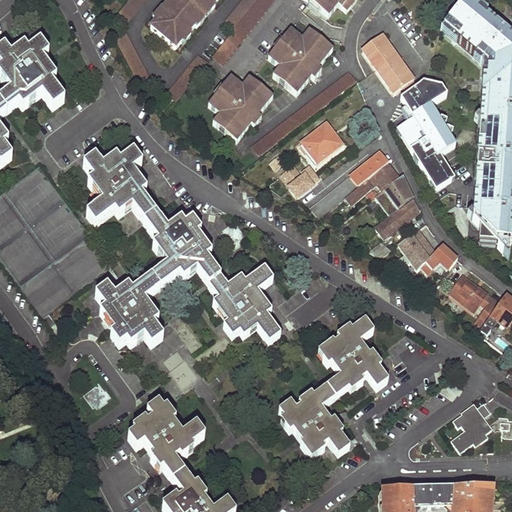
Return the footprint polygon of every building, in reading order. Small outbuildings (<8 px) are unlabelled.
[(144,0),(129,0),(113,20),(109,24),(118,32),(144,0)] [(219,0),(171,0),(161,12),(162,14),(158,18),(159,19),(149,31),(175,53),(219,0)] [(274,0),(259,0),(233,33),(210,61),(219,69),(274,0)] [(244,0),(224,25),(233,33),(259,0),(244,0)] [(297,0),(325,22),(335,11),(344,18),(349,10),(347,8),(349,5),(346,3),(348,1),(353,5),(357,0),(297,0)] [(511,40),(464,1),(439,31),(481,67),(480,96),(482,96),(473,221),(480,229),(479,253),(498,255),(509,268),(510,247),(511,211),(511,40)] [(315,40),(309,35),(301,45),(289,36),(266,64),(279,73),(272,81),(279,86),(281,84),(287,88),(284,91),(296,101),(307,86),(304,84),(308,80),(310,82),(313,85),(321,76),(318,73),(315,70),(318,66),(321,69),(332,55),(321,45),(315,53),(311,49),(315,46),(312,44),(315,40)] [(406,79),(409,77),(382,37),(379,39),(406,79)] [(135,89),(146,83),(122,39),(112,44),(135,89)] [(406,79),(379,39),(362,51),(391,95),(400,90),(405,98),(418,90),(409,77),(406,79)] [(315,40),(312,44),(315,46),(311,49),(315,53),(321,45),(315,40)] [(0,55),(0,86),(8,97),(0,103),(0,170),(9,163),(0,152),(6,148),(0,139),(0,121),(17,110),(20,114),(39,100),(50,114),(62,106),(48,88),(54,84),(40,65),(47,60),(38,48),(26,56),(22,51),(8,62),(2,54),(0,55)] [(206,67),(197,59),(165,99),(174,106),(206,67)] [(258,163),(355,88),(349,79),(252,154),(258,163)] [(254,88),(247,83),(240,92),(228,82),(205,110),(218,119),(211,128),(217,133),(219,131),(226,135),(223,138),(235,148),(247,133),(244,131),(247,127),(249,130),(253,132),(260,123),(257,120),(254,118),(257,114),(260,116),(271,102),(260,93),(252,102),(249,99),(254,93),(251,91),(254,88)] [(418,90),(405,98),(397,103),(406,117),(398,123),(402,128),(395,132),(436,193),(454,181),(439,159),(453,149),(427,110),(443,99),(437,90),(423,86),(418,90)] [(254,88),(251,91),(254,93),(249,99),(252,102),(260,93),(254,88)] [(326,129),(301,149),(302,151),(299,153),(304,159),(307,157),(316,169),(341,150),(326,129)] [(269,162),(274,174),(285,170),(281,158),(269,162)] [(378,158),(309,212),(320,220),(332,211),(349,198),(388,168),(378,158)] [(123,214),(151,248),(146,252),(161,272),(126,299),(122,294),(109,304),(101,294),(89,304),(100,316),(94,320),(109,339),(105,342),(114,354),(122,348),(125,352),(140,340),(145,347),(156,339),(148,328),(152,325),(138,307),(172,280),(175,284),(187,275),(211,305),(205,309),(220,328),(216,331),(225,341),(232,336),(237,343),(250,333),(263,348),(273,340),(260,322),(266,317),(251,299),(267,287),(258,275),(238,290),(234,284),(220,294),(198,265),(205,260),(190,240),(192,238),(184,227),(177,232),(173,226),(160,235),(132,201),(137,197),(122,176),(130,170),(121,159),(111,167),(108,162),(94,173),(86,163),(75,173),(85,187),(79,191),(93,210),(78,223),(86,234),(105,219),(109,224),(123,214)] [(388,168),(349,198),(354,203),(376,184),(383,194),(397,181),(388,168)] [(32,173),(0,197),(0,267),(40,322),(106,274),(32,173)] [(279,180),(294,199),(302,193),(287,174),(279,180)] [(383,194),(357,214),(362,220),(378,207),(380,209),(389,202),(397,214),(412,203),(400,179),(397,181),(383,194)] [(394,217),(388,222),(355,247),(362,251),(370,244),(378,238),(382,243),(414,219),(417,223),(421,219),(412,203),(397,214),(394,217)] [(332,211),(320,220),(319,222),(325,226),(336,217),(332,211)] [(392,213),(385,218),(388,222),(394,217),(392,213)] [(340,219),(328,228),(334,232),(344,224),(340,219)] [(425,227),(407,240),(420,254),(424,250),(427,253),(437,242),(425,227)] [(442,249),(437,242),(427,253),(424,250),(420,254),(427,263),(442,249)] [(370,244),(362,251),(370,257),(379,250),(370,244)] [(379,250),(370,257),(377,262),(396,248),(393,245),(385,251),(381,248),(379,250)] [(427,263),(423,267),(431,274),(439,265),(448,273),(456,262),(442,249),(427,263)] [(488,299),(463,281),(450,298),(474,317),(482,306),(488,299)] [(498,307),(480,333),(479,334),(486,339),(490,333),(488,332),(493,324),(505,332),(511,322),(511,303),(505,298),(498,307)] [(493,304),(488,299),(482,306),(488,310),(493,304)] [(498,307),(493,304),(488,310),(475,329),(480,333),(498,307)] [(324,347),(311,357),(321,371),(325,368),(336,382),(308,404),(305,400),(296,408),(298,411),(291,417),(285,409),(276,416),(281,423),(278,426),(287,436),(290,435),(301,449),(298,451),(309,465),(322,455),(319,452),(325,447),(335,459),(345,451),(336,439),(338,437),(330,426),(327,428),(316,415),(344,393),(346,396),(359,387),(356,383),(360,380),(370,393),(380,384),(370,372),(374,369),(364,357),(361,360),(350,346),(365,336),(357,326),(342,336),(340,332),(329,341),(332,345),(326,349),(324,347)] [(97,385),(83,398),(95,411),(110,398),(97,385)] [(460,424),(465,430),(448,443),(456,454),(469,444),(472,447),(484,438),(481,434),(488,429),(479,417),(486,412),(480,404),(474,409),(470,404),(465,408),(466,409),(457,416),(458,417),(450,422),(455,428),(460,424)] [(143,423),(131,432),(134,435),(127,441),(135,451),(143,446),(153,458),(149,462),(158,474),(161,472),(182,499),(176,503),(173,499),(160,509),(162,511),(231,511),(225,504),(214,511),(210,511),(202,501),(205,498),(197,487),(193,489),(173,463),(179,458),(182,461),(194,451),(191,448),(205,437),(196,426),(182,438),(172,425),(175,422),(166,411),(163,413),(158,407),(147,415),(152,422),(146,427),(143,423)] [(511,423),(501,423),(500,440),(511,440),(511,423)] [(489,511),(491,491),(380,493),(380,503),(386,503),(386,510),(380,510),(380,511),(489,511)]
